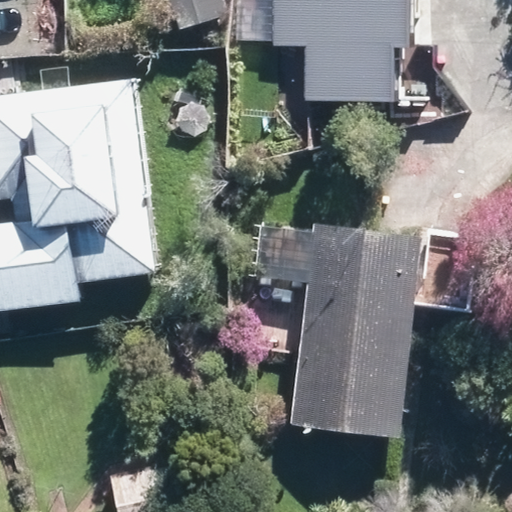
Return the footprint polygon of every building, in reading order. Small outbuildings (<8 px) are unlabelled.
[(223,0),(169,0),(178,28),(227,12),(223,0)] [(424,0),(280,0),(279,35),(316,36),(314,88),(403,91),(405,36),(423,37),(424,0)] [(126,88),(0,104),(0,187),(16,306),(78,298),(75,281),(151,271),(126,88)] [(417,240),(322,228),(297,424),(392,436),(417,240)] [(104,478),(113,511),(193,511),(180,459),(104,478)]
